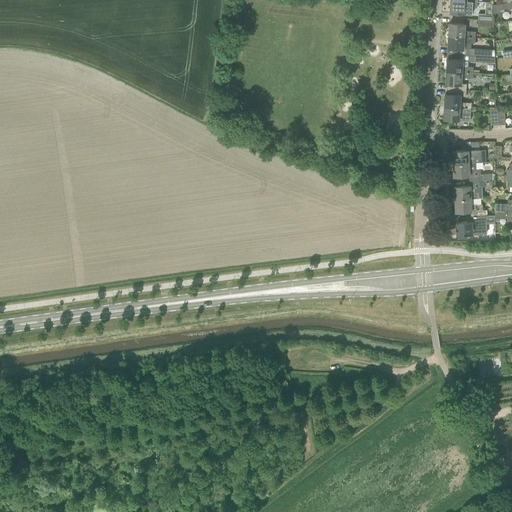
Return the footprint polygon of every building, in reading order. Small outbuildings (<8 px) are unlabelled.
[(465,14),(472,14),(473,7),(477,7),(477,2),(451,0),(450,13),(465,14)] [(511,1),(508,3),(502,4),(503,9),(510,8),(511,11),(511,1)] [(449,36),(475,37),(476,32),(464,31),(465,24),(449,23),(449,36)] [(471,48),(471,43),(475,43),(475,37),(449,36),(448,48),(453,49),(453,54),(485,55),(492,56),(493,50),(471,48)] [(447,71),(473,73),(473,67),(462,66),(463,61),(485,62),(485,55),(453,54),(452,59),(447,58),(447,71)] [(451,89),(466,90),(467,84),(461,84),(462,78),(473,79),(473,73),(447,71),(446,84),(452,84),(451,89)] [(460,102),(461,96),(466,97),(466,90),(451,89),(451,94),(445,94),(444,107),(471,108),(471,103),(460,102)] [(459,120),(470,121),(471,114),(471,108),(444,107),(444,119),(459,120)] [(498,125),(505,124),(505,112),(497,112),(498,121),(498,125)] [(452,151),(453,164),(476,163),(476,162),(475,156),(480,156),(479,150),(468,151),(468,150),(452,151)] [(454,177),(470,176),(470,181),(484,180),(483,174),(481,174),(480,169),(477,169),(476,162),(476,163),(453,164),(454,177)] [(455,199),(471,198),(477,198),(476,191),(481,191),(481,186),(484,185),(484,180),(470,181),(470,186),(454,186),(455,199)] [(471,211),(472,217),(486,215),(485,210),(483,210),(482,204),(471,205),(471,198),(455,199),(456,212),(471,211)] [(472,228),(472,222),(472,221),(457,222),(457,235),(473,234),(485,233),(484,227),(472,228)]
